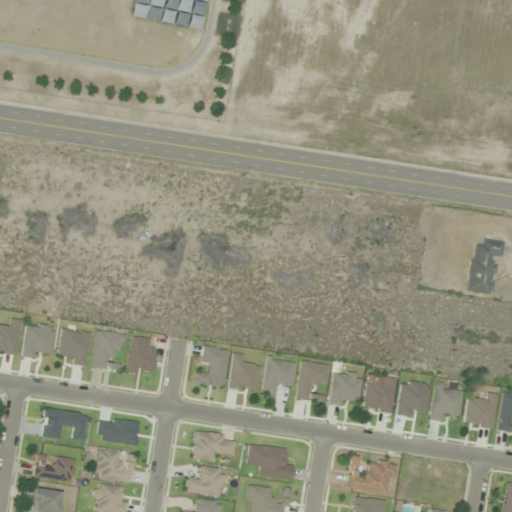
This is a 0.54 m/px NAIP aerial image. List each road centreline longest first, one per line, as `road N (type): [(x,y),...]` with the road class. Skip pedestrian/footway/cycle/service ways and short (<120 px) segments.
road 1 (residential): [(511,461),(0,381)]
road 2 (tertiary): [(511,196),(0,118)]
road 3 (residential): [(182,338),(155,511)]
